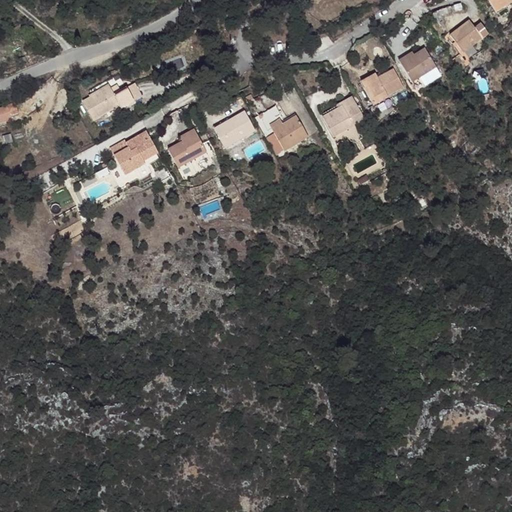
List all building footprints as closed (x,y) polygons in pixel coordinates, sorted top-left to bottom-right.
[(511,0),(487,0),(495,11),(511,1),(511,0)] [(467,20),(446,36),(459,53),(480,36),(467,20)] [(412,54),(399,62),(412,82),(435,66),(425,49),(414,56),(412,54)] [(377,80),(363,89),(373,105),(388,97),(387,95),(403,86),(393,70),(377,79),(377,80)] [(361,84),(363,89),(377,80),(377,79),(374,75),(361,84)] [(135,83),(126,88),(133,100),(141,95),(135,83)] [(108,86),(82,101),(93,119),(119,105),(120,107),(133,100),(126,88),(120,91),(116,85),(110,88),(108,86)] [(350,96),(320,113),(332,135),(363,118),(350,96)] [(0,120),(20,117),(17,105),(0,108),(0,120)] [(276,107),(259,116),(268,132),(271,130),(283,150),(307,136),(295,116),(280,125),(276,118),(281,115),(276,107)] [(243,111),(213,127),(223,146),(253,129),(243,111)] [(181,137),(184,142),(196,134),(194,130),(181,137)] [(126,144),(111,153),(124,176),(144,164),(143,162),(158,153),(151,142),(146,133),(126,144)] [(184,142),(168,150),(177,168),(206,152),(196,134),(184,142)] [(111,153),(126,144),(124,141),(109,150),(111,153)]
